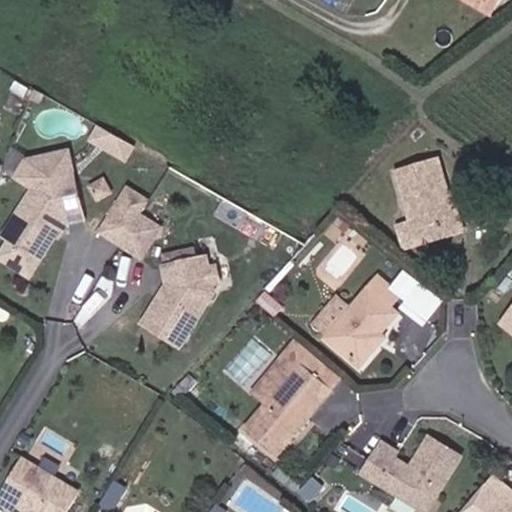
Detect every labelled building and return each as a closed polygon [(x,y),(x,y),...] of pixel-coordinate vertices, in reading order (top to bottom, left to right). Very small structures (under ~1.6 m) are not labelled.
[(489,0),(488,3),(483,0),(472,0),(491,11),(497,0),(489,0)] [(64,177),(74,175),(71,159),(64,154),(29,162),(18,178),(35,188),(39,182),(47,181),(64,177)] [(461,224),(452,194),(443,161),(400,174),(415,223),(419,236),(461,224)] [(74,175),(64,177),(47,181),(39,182),(35,188),(4,236),(39,258),(65,219),(83,215),(74,175)] [(112,193),(105,180),(92,187),(99,200),(112,193)] [(458,193),(452,194),(461,224),(419,236),(415,223),(400,228),(407,252),(469,234),(458,193)] [(142,217),(147,209),(126,197),(121,204),(142,217)] [(103,232),(124,245),(142,217),(121,204),(103,232)] [(142,217),(124,245),(142,257),(160,228),(142,217)] [(165,257),(168,267),(196,261),(194,251),(165,257)] [(196,261),(168,267),(165,268),(168,284),(143,324),(178,348),(213,294),(212,289),(208,268),(206,259),(196,261)] [(208,268),(212,289),(221,286),(217,267),(208,268)] [(375,342),(384,333),(403,312),(396,305),(406,294),(385,275),(330,333),(363,363),(380,346),(375,342)] [(425,286),(410,304),(429,320),(444,302),(425,286)] [(330,333),(356,306),(345,295),(319,322),(330,333)] [(388,337),(384,333),(375,342),(380,346),(388,337)] [(260,338),(231,368),(247,384),(277,355),(260,338)] [(300,364),(332,392),(342,379),(296,342),(253,394),(266,405),(300,364)] [(332,392),(300,364),(266,405),(243,433),(276,460),(332,392)] [(460,455),(428,435),(409,466),(393,456),(397,450),(382,441),(362,472),(426,511),(460,455)] [(69,511),(80,495),(25,461),(0,502),(0,503),(13,511),(14,511),(17,507),(25,511),(69,511)] [(481,481),(511,505),(511,487),(490,470),(481,481)] [(307,501),(321,486),(312,477),(298,492),(307,501)] [(511,511),(511,505),(481,481),(456,511),(511,511)]
